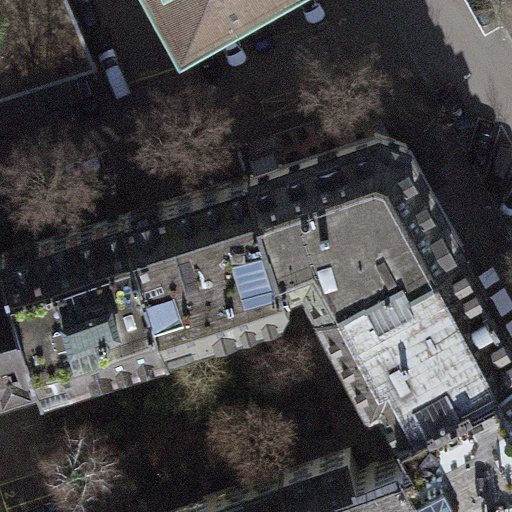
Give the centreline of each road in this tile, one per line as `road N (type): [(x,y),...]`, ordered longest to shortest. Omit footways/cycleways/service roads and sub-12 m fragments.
road 1 (residential): [(425,13),(0,151)]
road 2 (residential): [(425,13),(511,100)]
